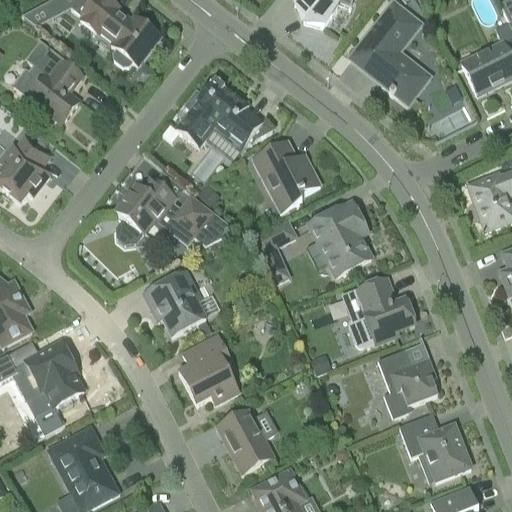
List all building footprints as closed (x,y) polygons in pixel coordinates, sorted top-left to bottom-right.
[(139,27),(133,22),(130,26),(117,15),(118,13),(101,0),(98,0),(98,1),(97,0),(95,0),(92,5),(90,3),(69,14),(81,23),(78,26),(94,38),(96,35),(112,48),(110,51),(115,55),(112,60),(112,65),(122,73),(128,72),(131,68),(137,72),(159,43),(153,38),(153,34),(143,26),(139,27)] [(290,0),(291,1),(291,0),(296,0),(301,2),(293,10),(294,11),(302,28),(302,29),(323,33),(337,8),(350,13),(350,12),(351,10),(351,1),(350,0),(290,0)] [(360,49),(347,64),(349,65),(351,63),(380,85),(378,88),(389,97),(387,99),(391,102),(393,100),(396,103),(398,101),(406,108),(411,102),(413,104),(425,88),(429,83),(398,58),(420,30),(392,7),(360,49)] [(460,70),(467,83),(476,101),(511,83),(511,69),(509,64),(511,62),(511,35),(509,29),(494,36),(501,50),(460,70)] [(425,32),(421,38),(426,42),(431,37),(425,32)] [(12,92),(60,130),(78,107),(68,99),(81,82),(39,48),(25,66),(33,72),(28,78),(25,76),(12,92)] [(140,72),(136,78),(137,84),(142,89),(149,79),(140,72)] [(182,124),(174,135),(190,147),(198,154),(214,133),(224,141),(226,138),(244,152),(246,149),(250,151),(255,146),(272,136),(262,129),(262,128),(245,115),(248,112),(242,108),(241,110),(235,105),(237,103),(220,90),(213,85),(202,100),(201,100),(197,97),(186,111),(190,115),(188,118),(190,120),(185,125),(184,124),(183,125),(182,124)] [(40,183),(45,177),(41,173),(49,163),(23,143),(15,154),(12,151),(0,166),(0,171),(2,174),(0,176),(0,194),(19,209),(26,200),(31,204),(44,186),(40,183)] [(268,157),(251,166),(269,200),(273,198),(283,217),(300,208),(303,199),(319,191),(307,169),(304,163),(303,162),(301,163),(296,166),(286,148),(268,157)] [(511,200),(511,176),(499,182),(498,179),(466,192),(484,238),(511,227),(511,216),(507,203),(511,200)] [(116,215),(114,218),(122,225),(115,235),(116,245),(124,251),(134,250),(141,240),(152,226),(156,229),(165,218),(173,224),(178,218),(179,216),(172,209),(175,205),(156,190),(149,184),(140,196),(135,192),(131,196),(134,198),(130,202),(128,201),(125,204),(122,204),(116,212),(116,215)] [(205,191),(196,201),(209,213),(218,203),(205,191)] [(189,204),(171,226),(204,252),(231,237),(189,204)] [(316,248),(306,254),(317,275),(327,269),(334,283),(352,273),(370,264),(359,243),(366,239),(365,237),(363,238),(356,226),(358,225),(350,209),(332,218),(307,231),(316,248)] [(286,227),(250,246),(264,275),(271,291),(288,284),(280,268),(274,254),(294,243),(286,227)] [(238,238),(230,249),(243,258),(250,247),(238,238)] [(501,278),(500,278),(500,280),(504,289),(504,290),(508,299),(509,301),(510,300),(511,299),(511,256),(503,260),(508,275),(505,276),(501,278)] [(154,313),(161,325),(171,343),(181,338),(186,339),(193,335),(195,330),(205,325),(195,307),(199,305),(184,277),(142,300),(150,315),(154,313)] [(0,351),(1,353),(31,337),(22,321),(16,309),(22,305),(13,288),(6,291),(0,285),(0,351)] [(355,296),(342,301),(352,326),(348,330),(348,335),(354,349),(357,352),(362,353),(373,348),(374,350),(379,349),(397,341),(396,337),(414,330),(411,324),(412,321),(409,313),(406,312),(404,305),(394,309),(392,310),(388,300),(391,299),(385,285),(366,292),(355,296)] [(204,327),(196,331),(202,342),(210,338),(204,327)] [(434,340),(426,342),(433,363),(441,360),(434,340)] [(216,341),(199,350),(181,359),(188,372),(177,378),(195,412),(210,404),(213,411),(238,398),(222,369),(229,366),(216,341)] [(31,348),(0,364),(0,387),(21,377),(24,378),(28,376),(39,398),(43,396),(52,414),(57,412),(59,416),(62,417),(71,412),(72,409),(69,405),(82,398),(68,371),(71,369),(60,348),(37,361),(31,348)] [(411,377),(403,356),(376,367),(389,399),(382,402),(390,423),(409,416),(408,412),(436,401),(430,386),(435,384),(429,370),(411,377)] [(319,362),(309,366),(315,381),(325,377),(319,362)] [(327,391),(323,395),(323,401),(328,404),(334,404),(337,400),(336,394),(332,390),(327,391)] [(229,453),(227,455),(241,481),(272,463),(247,416),(215,433),(216,434),(218,433),(229,453)] [(431,420),(413,428),(398,433),(410,464),(423,459),(434,488),(470,474),(465,461),(462,462),(459,455),(462,454),(453,431),(438,437),(431,420)] [(89,434),(71,443),(47,457),(69,498),(76,511),(93,511),(117,499),(104,474),(98,478),(93,467),(104,461),(89,434)] [(336,456),(334,461),(337,465),(342,467),(347,465),(348,459),(346,455),(342,453),(336,456)] [(289,475),(267,487),(250,496),(258,511),(261,511),(297,511),(296,510),(305,506),(289,475)] [(475,511),(468,494),(429,509),(430,511),(475,511)]
